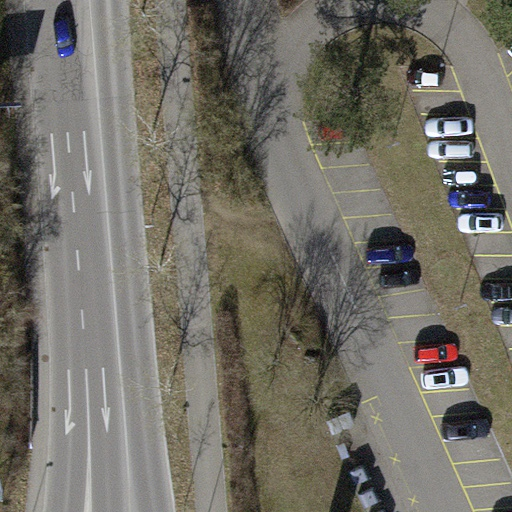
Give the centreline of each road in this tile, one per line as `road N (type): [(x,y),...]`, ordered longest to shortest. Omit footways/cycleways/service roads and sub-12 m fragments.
road 1 (tertiary): [(106,348),(81,0)]
road 2 (trunk): [(106,348),(74,511)]
road 3 (tertiary): [(133,498),(106,348)]
